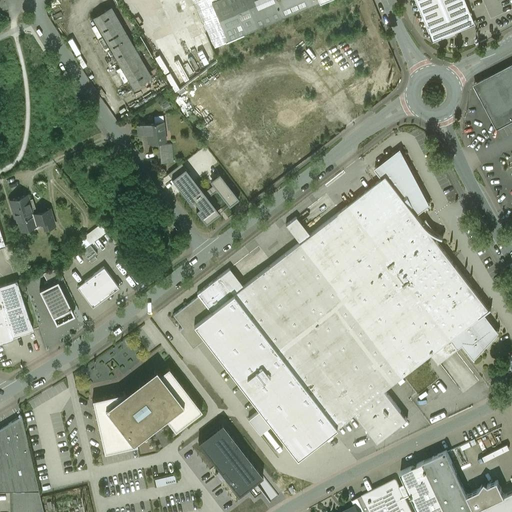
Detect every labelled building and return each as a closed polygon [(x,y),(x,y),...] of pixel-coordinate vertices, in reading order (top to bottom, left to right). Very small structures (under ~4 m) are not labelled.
[(158,0),(173,34),(155,41),(169,75),(207,59),(215,55),(191,0),(158,0)] [(254,0),(217,16),(202,22),(213,48),(226,42),(290,15),(326,0),(254,0)] [(216,0),(212,2),(217,16),(254,0),(216,0)] [(420,0),(436,38),(474,22),(464,0),(420,0)] [(151,77),(111,7),(93,17),(133,88),(151,77)] [(511,63),(474,84),(497,128),(511,120),(511,63)] [(163,116),(154,117),(155,123),(137,125),(138,134),(146,133),(146,136),(148,136),(148,144),(166,142),(163,116)] [(171,145),(160,146),(162,163),(174,162),(171,145)] [(376,184),(310,235),(296,217),(286,225),(300,243),(243,286),(230,268),(219,276),(336,428),(355,413),(385,390),(431,355),(439,364),(462,345),(474,361),(475,360),(474,359),(499,333),(485,314),(491,309),(491,308),(489,309),(436,240),(438,236),(443,238),(443,237),(440,236),(436,234),(436,235),(431,231),(429,229),(427,230),(423,224),(427,222),(426,221),(423,223),(417,215),(430,205),(401,149),(375,169),(382,178),(376,183),(376,184)] [(182,163),(167,174),(190,203),(194,200),(200,207),(196,210),(206,223),(220,212),(208,197),(204,192),(182,163)] [(219,173),(210,180),(213,185),(217,190),(229,205),(239,198),(219,173)] [(213,185),(204,192),(208,197),(217,190),(213,185)] [(27,194),(10,200),(18,227),(26,225),(27,228),(37,225),(36,223),(43,221),(45,228),(55,225),(50,209),(33,214),(27,194)] [(101,225),(85,237),(86,238),(90,244),(106,232),(101,225)] [(84,242),(79,246),(82,250),(90,244),(86,238),(82,240),(84,242)] [(90,244),(81,251),(88,261),(98,254),(90,244)] [(104,267),(86,280),(101,301),(119,287),(104,267)] [(43,273),(49,284),(58,280),(58,281),(63,278),(58,268),(43,273)] [(336,428),(219,276),(190,299),(204,317),(194,324),(297,458),(336,428)] [(22,278),(17,280),(21,291),(26,289),(22,278)] [(17,280),(0,285),(0,298),(12,336),(13,336),(33,329),(21,291),(17,280)] [(40,289),(55,321),(74,312),(58,281),(58,280),(49,284),(40,289)] [(101,301),(86,280),(77,286),(92,307),(101,301)] [(0,344),(14,340),(13,336),(12,336),(0,298),(0,344)] [(169,365),(160,372),(186,406),(167,420),(178,433),(206,410),(169,365)] [(125,391),(103,408),(134,446),(136,445),(167,420),(186,406),(160,372),(156,367),(125,391)] [(103,408),(125,391),(124,389),(90,397),(102,456),(136,448),(136,445),(134,446),(103,408)] [(385,390),(355,413),(378,442),(407,420),(385,390)] [(22,416),(0,428),(0,433),(13,491),(39,490),(22,416)] [(222,422),(198,441),(225,475),(239,493),(263,474),(222,422)] [(0,490),(10,491),(11,491),(13,491),(0,433),(0,490)] [(475,440),(448,452),(453,462),(480,450),(475,440)] [(447,450),(423,461),(446,511),(475,511),(475,510),(467,494),(453,463),(453,462),(448,452),(447,450)] [(446,511),(423,461),(401,472),(419,511),(446,511)] [(411,511),(395,479),(363,495),(370,510),(371,511),(411,511)] [(498,480),(488,484),(485,481),(480,488),(467,494),(475,510),(505,496),(504,495),(498,480)] [(11,491),(10,491),(10,511),(43,511),(39,491),(13,491),(11,491)] [(505,496),(475,510),(475,511),(511,511),(511,491),(504,495),(505,496)] [(363,495),(357,498),(364,511),(366,511),(370,510),(363,495)] [(364,511),(357,498),(352,500),(355,506),(356,505),(359,511),(364,511)]
